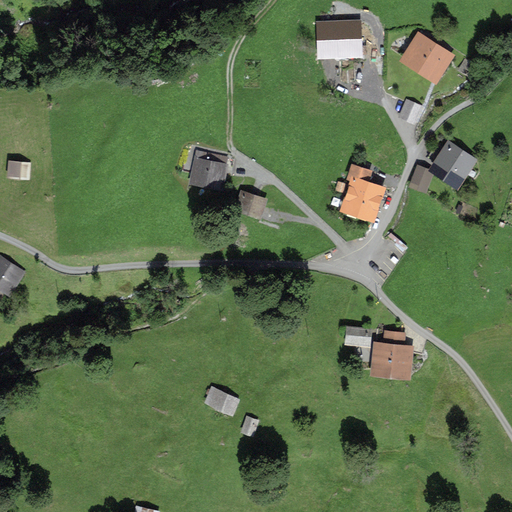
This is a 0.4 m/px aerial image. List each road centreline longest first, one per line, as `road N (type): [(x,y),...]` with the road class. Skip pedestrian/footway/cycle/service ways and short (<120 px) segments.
road 1 (residential): [(511,433),(456,355),(348,273),(303,264),(70,269),(0,235)]
road 2 (track): [(355,258),(277,181),(232,150)]
road 3 (track): [(273,0),(232,57),(232,150)]
